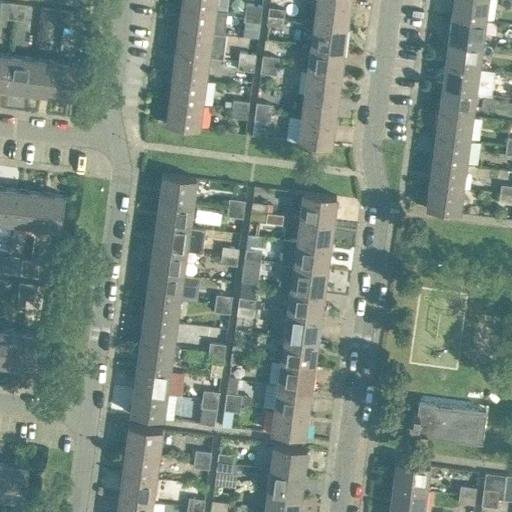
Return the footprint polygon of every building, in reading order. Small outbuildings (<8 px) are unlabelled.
[(227,9),(228,0),(182,0),(182,3),(215,7),(227,9)] [(347,25),(350,1),(342,0),(316,0),(314,20),(347,25)] [(485,19),(487,0),(453,0),(452,16),(485,19)] [(15,18),(17,2),(9,1),(7,17),(15,18)] [(26,3),(17,2),(15,18),(23,19),(26,3)] [(212,31),(215,7),(182,3),(179,26),(212,31)] [(261,14),(262,5),(246,3),(245,11),(261,14)] [(285,8),(269,6),(268,15),(284,17),(285,8)] [(62,24),(65,9),(56,8),(55,23),(62,24)] [(73,10),(65,9),(62,24),(71,26),(73,10)] [(260,21),(261,14),(245,11),(244,20),(260,21)] [(282,25),(284,17),(268,15),(267,22),(282,25)] [(482,43),(485,19),(452,16),(449,39),(482,43)] [(344,49),(347,25),(314,20),(311,45),(344,49)] [(209,55),(212,31),(179,26),(175,50),(209,55)] [(479,67),(482,43),(449,39),(445,63),(479,67)] [(340,73),(344,49),(311,45),(308,69),(340,73)] [(206,78),(209,55),(175,50),(172,74),(206,78)] [(254,61),(256,53),(240,50),(239,59),(254,61)] [(0,86),(5,87),(9,54),(0,52),(0,86)] [(29,91),(34,57),(9,54),(5,87),(29,91)] [(278,56),(263,54),(262,62),(277,64),(278,56)] [(53,94),(57,60),(34,57),(29,91),(53,94)] [(253,69),(254,61),(239,59),(238,67),(253,69)] [(77,97),(82,63),(57,60),(53,94),(77,97)] [(276,73),(277,64),(262,62),(261,71),(276,73)] [(475,92),(479,67),(445,63),(442,88),(475,92)] [(337,96),(340,73),(308,69),(305,91),(337,96)] [(202,102),(206,78),(172,74),(169,98),(202,102)] [(472,116),(475,92),(442,88),(439,111),(472,116)] [(334,121),(337,96),(305,91),(301,116),(334,121)] [(199,127),(202,102),(169,98),(165,123),(199,127)] [(248,109),(249,100),(233,98),(232,106),(248,109)] [(272,103),(257,101),(256,110),(271,112),(272,103)] [(246,117),(248,109),(232,106),(231,115),(246,117)] [(270,120),(271,112),(256,110),(255,118),(270,120)] [(469,139),(472,116),(439,111),(436,135),(469,139)] [(331,144),(334,121),(301,116),(298,140),(331,144)] [(466,163),(469,139),(436,135),(432,158),(466,163)] [(463,187),(466,163),(432,158),(429,183),(463,187)] [(192,201),(195,177),(162,172),(159,197),(192,201)] [(459,211),(463,187),(429,183),(426,207),(459,211)] [(511,184),(501,183),(500,192),(511,193),(511,184)] [(0,219),(12,221),(16,188),(0,185),(0,219)] [(35,224),(40,191),(16,188),(12,221),(35,224)] [(60,227),(65,194),(40,191),(35,224),(60,227)] [(336,195),(303,191),(300,216),(333,220),(336,195)] [(511,201),(511,193),(500,192),(499,200),(511,201)] [(189,225),(192,201),(159,197),(156,221),(189,225)] [(244,208),(245,199),(229,197),(228,206),(244,208)] [(273,203),(252,200),(251,209),(267,211),(267,210),(272,211),(273,203)] [(243,216),(244,208),(228,206),(227,214),(243,216)] [(265,219),(267,211),(251,209),(250,217),(265,219)] [(330,244),(333,220),(300,216),(297,240),(330,244)] [(156,221),(153,244),(186,249),(201,251),(205,227),(189,225),(156,221)] [(327,268),(330,244),(297,240),(294,263),(327,268)] [(182,272),(186,249),(153,244),(150,268),(182,272)] [(237,255),(238,247),(223,245),(222,253),(237,255)] [(261,250),(246,248),(245,256),(260,258),(261,250)] [(236,263),(237,255),(222,253),(221,261),(236,263)] [(29,274),(31,258),(17,257),(17,255),(8,254),(8,255),(7,255),(5,271),(29,274)] [(244,264),(242,281),(257,283),(259,266),(260,258),(245,256),(244,264)] [(31,258),(29,274),(38,275),(40,260),(31,258)] [(324,292),(327,268),(294,263),(291,288),(324,292)] [(179,296),(182,272),(150,268),(146,292),(179,296)] [(26,297),(28,282),(20,280),(18,296),(26,297)] [(257,283),(242,281),(239,295),(238,304),(254,306),(257,283)] [(37,283),(28,282),(26,297),(35,298),(37,283)] [(320,316),(324,292),(291,288),(288,311),(320,316)] [(176,320),(179,296),(146,292),(143,316),(176,320)] [(231,304),(232,294),(216,293),(215,302),(231,304)] [(17,299),(16,307),(23,308),(24,300),(17,299)] [(230,312),(231,304),(215,302),(214,310),(230,312)] [(238,304),(237,313),(253,316),(254,306),(238,304)] [(317,339),(320,316),(288,311),(285,334),(317,339)] [(173,344),(176,320),(143,316),(140,339),(173,344)] [(0,362),(17,365),(20,331),(0,328),(0,362)] [(41,368),(45,335),(20,331),(17,365),(41,368)] [(314,363),(317,339),(285,334),(281,359),(314,363)] [(170,368),(173,344),(140,339),(137,363),(170,368)] [(224,352),(225,343),(210,341),(209,350),(224,352)] [(249,346),(233,344),(232,353),(247,355),(249,346)] [(223,360),(224,352),(209,350),(208,358),(223,360)] [(246,364),(247,355),(232,353),(231,362),(246,364)] [(311,387),(314,363),(281,359),(278,383),(311,387)] [(137,363),(134,387),(166,392),(176,393),(180,394),(183,371),(170,369),(170,368),(137,363)] [(238,378),(229,377),(226,400),(241,402),(242,393),(236,393),(238,378)] [(308,411),(311,387),(278,383),(275,407),(308,411)] [(134,387),(130,412),(163,416),(172,418),(176,393),(166,392),(134,387)] [(195,387),(195,396),(202,397),(218,399),(219,390),(203,388),(195,387)] [(202,397),(199,421),(206,422),(214,423),(218,399),(202,397)] [(482,440),(486,408),(418,399),(416,410),(412,409),(411,420),(416,421),(414,432),(482,440)] [(240,410),(241,402),(226,400),(222,424),(231,425),(233,409),(240,410)] [(305,435),(308,411),(275,407),(272,431),(305,435)] [(159,453),(162,427),(129,423),(125,448),(159,453)] [(304,471),(307,447),(273,442),(270,466),(304,471)] [(155,476),(159,453),(125,448),(122,471),(155,476)] [(210,459),(211,450),(195,448),(194,457),(210,459)] [(234,453),(219,451),(217,460),(233,462),(234,453)] [(209,467),(210,459),(194,457),(193,465),(209,467)] [(426,487),(429,463),(396,459),(393,483),(426,487)] [(232,470),(233,462),(217,460),(216,468),(232,470)] [(0,495),(24,498),(29,465),(4,462),(0,489),(0,495)] [(301,495),(304,471),(270,466),(267,491),(301,495)] [(152,501),(155,476),(122,471),(119,496),(152,501)] [(483,486),(482,495),(498,497),(504,497),(505,488),(506,474),(485,471),(483,486)] [(423,511),(426,487),(393,483),(390,507),(423,511)] [(475,493),(476,485),(460,483),(459,491),(475,493)] [(298,511),(301,495),(267,491),(264,511),(298,511)] [(474,502),(475,493),(459,491),(458,500),(474,502)] [(497,505),(498,497),(482,495),(481,503),(497,505)] [(150,511),(152,501),(119,496),(116,511),(150,511)] [(203,506),(205,498),(189,496),(188,504),(203,506)] [(228,501),(212,499),(211,507),(226,509),(228,501)]
